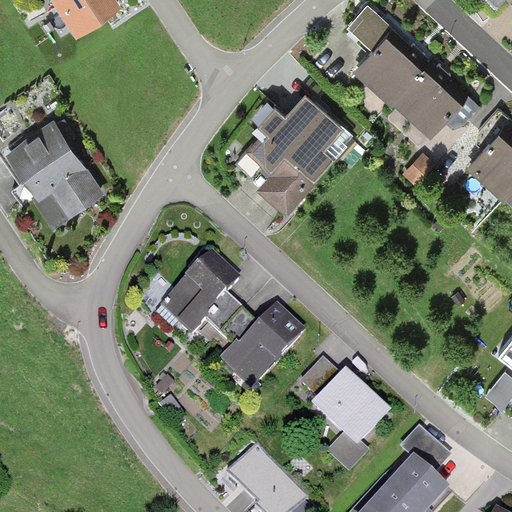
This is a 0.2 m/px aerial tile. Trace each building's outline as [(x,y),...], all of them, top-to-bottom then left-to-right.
[(118,0),(50,0),(78,39),(124,7),(118,0)] [(368,7),(348,28),(372,51),(393,30),(368,7)] [(396,106),(429,138),(461,106),(424,71),(422,74),(387,41),(356,73),(393,109),(396,106)] [(286,217),(334,162),(323,152),(341,132),(304,99),(284,121),(276,113),(261,130),(265,134),(246,156),(271,177),(258,192),(286,217)] [(104,196),(53,123),(3,157),(54,230),(104,196)] [(511,197),(511,136),(500,126),(470,159),(511,197)] [(224,288),(240,271),(211,246),(162,301),(192,328),(206,312),(223,327),(242,305),(224,288)] [(306,326),(277,302),(261,321),(242,305),(223,327),(238,340),(223,357),(253,383),(277,356),(279,358),(306,326)] [(511,331),(496,352),(511,364),(511,331)] [(341,373),(323,356),(298,384),(320,404),(312,413),(338,436),(326,449),(352,472),(373,448),(363,439),(391,407),(346,367),(341,373)] [(426,511),(451,483),(435,469),(453,447),(418,418),(398,441),(410,451),(358,511),(351,506),(346,511),(426,511)] [(283,511),(304,491),(257,444),(246,455),(227,474),(265,511),(283,511)]
